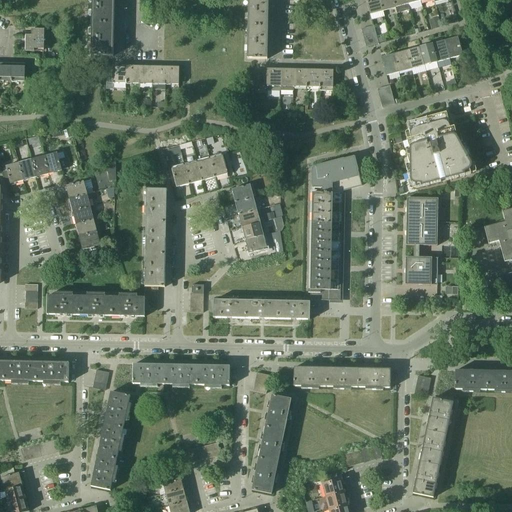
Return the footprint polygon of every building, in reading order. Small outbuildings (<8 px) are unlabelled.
[(114,0),(92,0),(92,23),(114,24),(114,10),(114,6),(114,0)] [(248,0),(248,27),(268,27),(268,13),(268,9),(268,0),(248,0)] [(365,0),(370,15),(382,12),(379,0),(365,0)] [(379,0),(382,12),(395,8),(392,0),(379,0)] [(392,0),(395,8),(407,5),(406,0),(392,0)] [(456,14),(445,17),(447,25),(459,22),(456,14)] [(429,19),(432,29),(440,27),(438,17),(429,19)] [(114,24),(92,23),(91,56),(113,57),(113,42),(114,42),(114,38),(113,38),(114,24)] [(374,26),(361,29),(363,36),(375,33),(374,26)] [(268,27),(248,27),(247,59),(267,60),(267,45),(268,45),(268,41),(267,41),(268,27)] [(32,36),(25,36),(25,52),(34,52),(34,50),(44,50),(44,30),(32,30),(32,36)] [(375,33),(363,36),(364,42),(377,39),(375,33)] [(458,38),(445,41),(450,60),(462,56),(458,38)] [(377,39),(364,42),(366,48),(378,44),(377,39)] [(445,41),(432,45),(437,63),(450,60),(445,41)] [(432,45),(419,48),(424,66),(437,63),(432,45)] [(419,48),(406,51),(411,70),(424,66),(419,48)] [(406,51),(394,55),(398,73),(411,70),(406,51)] [(394,55),(381,58),(386,77),(398,73),(394,55)] [(12,65),(0,64),(0,81),(11,82),(12,65)] [(25,65),(12,65),(11,82),(24,82),(25,65)] [(126,67),(113,67),(113,84),(126,84),(126,67)] [(139,67),(126,67),(126,84),(139,85),(139,67)] [(153,67),(139,67),(139,85),(152,85),(153,67)] [(165,68),(153,67),(152,85),(165,85),(165,68)] [(179,68),(165,68),(165,85),(178,85),(179,68)] [(280,70),(267,70),(267,76),(263,76),(263,80),(267,80),(266,91),(280,91),(280,70)] [(293,70),(280,70),(280,91),(293,91),(293,87),(293,70)] [(306,70),(293,70),(293,87),(306,87),(306,70)] [(320,71),(306,70),(306,87),(319,88),(320,71)] [(333,71),(320,71),(319,88),(332,88),(333,71)] [(252,72),(251,88),(261,88),(261,80),(261,72),(252,72)] [(390,86),(377,89),(379,96),(391,93),(390,86)] [(391,93),(379,96),(380,102),(393,98),(391,93)] [(393,98),(380,102),(382,108),(394,104),(393,98)] [(429,120),(424,121),(422,119),(406,124),(410,139),(407,140),(411,156),(407,157),(411,172),(407,173),(410,184),(414,183),(415,189),(441,182),(440,181),(445,180),(445,181),(471,174),(469,169),(473,168),(470,157),(466,158),(462,142),(458,143),(454,128),(450,129),(446,113),(430,117),(429,119),(429,120)] [(39,136),(26,140),(28,147),(41,144),(39,136)] [(22,141),(13,143),(15,149),(24,147),(22,141)] [(57,153),(44,157),(49,175),(62,171),(61,170),(67,169),(65,159),(59,160),(57,153)] [(223,156),(210,160),(215,178),(228,175),(227,172),(227,170),(226,171),(223,156)] [(44,157),(31,160),(36,178),(49,175),(44,157)] [(340,301),(341,233),(342,192),(361,186),(354,157),(313,168),(313,169),(312,189),(322,189),(322,191),(312,191),(310,301),(310,303),(310,307),(320,307),(320,301),(340,301)] [(31,160),(18,164),(23,181),(36,178),(31,160)] [(210,160),(197,163),(202,181),(215,178),(210,160)] [(197,163),(184,166),(189,185),(202,181),(197,163)] [(18,164),(6,167),(10,185),(23,181),(18,164)] [(114,174),(114,165),(106,167),(107,176),(114,174)] [(184,166),(172,170),(176,188),(189,185),(184,166)] [(83,182),(66,187),(69,200),(87,195),(83,182)] [(250,185),(232,190),(235,203),(253,198),(250,185)] [(167,190),(147,190),(146,223),(166,223),(167,190)] [(87,195),(69,200),(72,212),(90,208),(87,195)] [(253,198),(235,203),(238,215),(257,210),(253,198)] [(407,200),(407,223),(437,223),(437,200),(438,200),(407,199),(407,200)] [(90,208),(72,212),(76,225),(94,221),(90,208)] [(511,209),(502,212),(505,223),(484,228),(488,245),(499,242),(504,263),(508,262),(509,264),(511,263),(511,261),(511,260),(511,209)] [(257,210),(238,215),(242,228),(260,223),(257,210)] [(273,213),(265,215),(267,222),(275,220),(273,213)] [(94,221),(76,225),(79,238),(97,233),(94,221)] [(166,223),(146,223),(145,255),(165,255),(166,223)] [(260,223),(242,228),(245,241),(263,236),(260,223)] [(436,246),(437,223),(407,223),(406,245),(406,246),(414,246),(419,246),(437,247),(437,246),(436,246)] [(97,233),(79,238),(82,251),(88,249),(90,255),(101,252),(100,246),(97,233)] [(263,236),(245,241),(248,254),(251,253),(251,254),(253,253),(267,249),(263,236)] [(165,255),(145,255),(145,287),(158,288),(165,288),(165,255)] [(438,259),(419,258),(413,258),(405,258),(405,259),(406,259),(405,285),(437,286),(437,285),(438,259)] [(511,273),(497,277),(503,301),(511,298),(511,273)] [(203,294),(204,286),(192,286),(191,294),(203,294)] [(80,297),(55,296),(48,296),(47,315),(79,316),(80,297)] [(112,298),(87,297),(80,297),(79,316),(112,317),(112,298)] [(144,298),(119,298),(112,298),(112,317),(144,317),(144,311),(144,305),(144,299),(144,298)] [(245,301),(221,301),(210,301),(210,313),(213,313),(213,319),(245,319),(245,301)] [(278,302),(253,301),(245,301),(245,319),(277,320),(278,302)] [(310,321),(310,315),(310,307),(310,303),(278,302),(277,320),(310,321)] [(36,363),(4,362),(4,382),(36,382),(36,363)] [(69,363),(36,363),(36,382),(68,382),(69,363)] [(166,366),(133,365),(133,385),(165,385),(166,366)] [(197,366),(166,366),(165,385),(197,386),(197,366)] [(230,367),(197,366),(197,386),(229,386),(230,367)] [(326,369),(294,368),(294,387),(326,388),(326,369)] [(358,369),(326,369),(326,388),(358,388),(358,369)] [(391,370),(358,369),(358,388),(390,389),(391,370)] [(109,373),(97,371),(95,377),(107,379),(109,373)] [(455,390),(487,391),(488,372),(455,371),(455,390)] [(511,372),(488,372),(487,391),(511,391),(511,372)] [(270,376),(257,373),(256,380),(268,382),(270,376)] [(107,379),(95,377),(94,383),(106,385),(107,379)] [(431,379),(418,377),(417,383),(429,386),(431,379)] [(268,382),(256,380),(254,386),(267,388),(268,382)] [(106,385),(94,383),(93,389),(105,391),(106,385)] [(429,386),(417,383),(415,389),(428,392),(429,386)] [(267,388),(254,386),(253,392),(266,395),(267,388)] [(428,392),(415,389),(414,395),(427,398),(428,392)] [(110,393),(104,424),(123,428),(130,397),(110,393)] [(272,396),(270,402),(265,427),(285,432),(291,400),(272,396)] [(433,399),(426,431),(446,435),(453,403),(433,399)] [(104,424),(97,455),(117,459),(123,428),(104,424)] [(265,427),(264,434),(258,459),(278,463),(285,432),(265,427)] [(426,431),(419,462),(440,466),(446,435),(426,431)] [(56,441),(50,442),(53,454),(59,453),(56,441)] [(50,442),(44,444),(47,456),(53,454),(50,442)] [(44,444),(38,445),(41,457),(47,456),(44,444)] [(217,444),(211,445),(214,457),(220,456),(217,444)] [(38,445),(33,447),(36,459),(41,457),(38,445)] [(211,445),(205,447),(209,459),(214,457),(211,445)] [(378,446),(372,448),(375,460),(382,459),(378,446)] [(33,447),(27,448),(30,460),(36,459),(33,447)] [(205,447),(199,448),(203,460),(209,459),(205,447)] [(27,448),(21,450),(24,462),(30,460),(27,448)] [(199,448),(193,450),(197,462),(203,460),(199,448)] [(372,448),(366,449),(370,462),(375,460),(372,448)] [(366,449),(360,451),(364,464),(370,462),(366,449)] [(193,450),(188,451),(191,463),(197,462),(193,450)] [(188,451),(182,453),(185,465),(191,463),(188,451)] [(360,451),(355,452),(358,465),(364,464),(360,451)] [(355,452),(349,454),(352,467),(358,465),(355,452)] [(349,454),(343,456),(346,468),(352,467),(349,454)] [(97,455),(91,487),(110,491),(117,459),(97,455)] [(258,459),(257,465),(252,491),(271,495),(278,463),(258,459)] [(419,462),(413,494),(433,498),(440,466),(419,462)] [(22,486),(19,474),(15,475),(13,469),(0,472),(0,474),(4,491),(22,486)] [(336,475),(327,477),(328,483),(338,481),(336,475)] [(180,477),(162,481),(165,494),(183,489),(180,477)] [(328,483),(322,485),(326,497),(344,492),(341,480),(338,481),(328,483)] [(22,486),(4,491),(8,504),(26,499),(22,486)] [(183,489),(165,494),(169,507),(187,502),(183,489)] [(344,492),(326,497),(329,511),(348,506),(344,492)] [(29,511),(28,507),(26,499),(8,504),(10,511),(7,511),(29,511)] [(189,511),(187,502),(169,507),(170,511),(189,511)]
